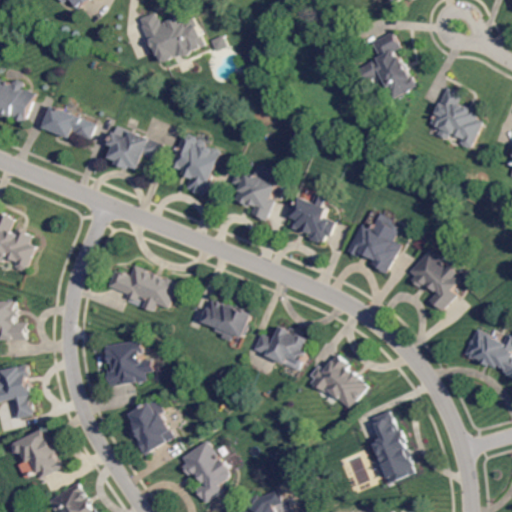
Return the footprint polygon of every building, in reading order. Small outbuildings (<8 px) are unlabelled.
[(95,0),(85,9),(81,12),(73,1),(69,4),(65,0),(95,0)] [(164,19),(166,19),(168,23),(174,20),(179,18),(189,14),(192,19),(198,16),(211,46),(203,49),(189,55),(178,60),(168,64),(164,55),(163,56),(162,56),(158,46),(156,47),(154,42),(147,27),(149,26),(147,22),(146,20),(161,13),(164,19)] [(413,77),(416,75),(418,79),(422,87),(397,100),(394,95),(391,89),(384,76),(380,78),(378,80),(373,82),(371,77),(366,68),(383,58),(375,43),(378,42),(393,34),(397,32),(405,48),(400,51),(408,67),(410,70),(413,77)] [(219,52),(214,42),(225,37),(231,47),(219,52)] [(19,84),(20,82),(23,81),(28,83),(30,87),(29,89),(42,94),(39,103),(32,120),(30,124),(25,122),(20,120),(21,118),(5,111),(4,111),(3,110),(0,109),(0,77),(8,80),(18,84),(19,84)] [(474,111),(476,106),(485,111),(482,119),(484,120),(488,122),(476,149),(466,144),(465,144),(464,144),(467,138),(455,133),(452,139),(448,137),(442,134),(445,128),(435,124),(443,107),(451,91),(452,88),(468,95),(463,106),(472,110),(474,111)] [(96,140),(81,135),(83,131),(79,130),(75,139),(63,134),(61,133),(49,128),(58,106),(92,120),(102,124),(101,127),(96,140)] [(162,163),(152,159),(153,157),(150,156),(144,170),(136,167),(135,168),(135,170),(129,168),(128,167),(126,166),(121,164),(123,161),(115,158),(120,147),(115,145),(118,138),(123,126),(129,128),(138,132),(148,136),(154,139),(169,145),(162,163)] [(209,148),(213,149),(216,151),(217,148),(227,153),(217,176),(210,194),(209,195),(209,196),(192,188),(197,175),(189,172),(187,171),(176,167),(187,141),(188,141),(198,145),(199,143),(201,140),(202,139),(203,139),(211,142),(211,143),(209,148)] [(275,174),(274,175),(272,181),(281,184),(275,198),(280,200),(278,203),(270,222),(256,216),(256,215),(261,204),(256,202),(254,201),(254,203),(253,206),(251,205),(248,204),(239,200),(244,187),(237,183),(239,178),(241,172),(250,176),(252,171),(259,174),(261,168),(275,174)] [(326,206),(333,209),(329,217),(340,222),(339,224),(339,226),(334,237),(333,236),(331,235),(327,243),(314,238),(316,234),(307,230),(305,229),(303,231),(302,231),(295,227),(298,219),(295,218),(305,197),(308,198),(317,202),(320,194),(321,193),(330,197),(326,206)] [(20,235),(23,228),(26,229),(29,231),(40,236),(36,244),(43,247),(38,259),(32,272),(21,267),(21,266),(23,263),(16,260),(11,257),(8,264),(2,261),(0,260),(0,228),(5,217),(6,214),(6,213),(21,220),(15,232),(20,235)] [(404,233),(399,240),(404,243),(408,245),(406,248),(403,252),(392,272),(391,273),(376,264),(378,261),(371,257),(368,255),(366,254),(365,253),(363,258),(352,251),(368,224),(376,229),(385,213),(387,213),(397,220),(398,222),(398,224),(402,226),(404,233)] [(453,266),(460,258),(469,266),(462,275),(463,276),(464,277),(464,283),(458,290),(463,295),(462,296),(448,312),(447,313),(435,301),(438,298),(440,295),(431,286),(428,284),(424,288),(424,287),(416,280),(419,276),(415,272),(435,249),(445,258),(453,266)] [(160,277),(163,278),(170,281),(171,277),(184,283),(174,309),(162,304),(158,312),(148,308),(151,299),(145,297),(144,298),(143,302),(134,298),(132,297),(133,294),(117,288),(114,286),(120,271),(135,277),(139,266),(151,271),(150,273),(160,277)] [(219,302),(219,301),(238,309),(239,307),(243,309),(245,310),(256,314),(247,339),(245,338),(237,335),(234,342),(232,341),(225,338),(227,335),(218,331),(218,329),(219,327),(207,322),(207,321),(215,302),(216,300),(219,302)] [(24,317),(22,317),(22,322),(33,322),(33,340),(28,340),(10,340),(0,340),(0,301),(22,301),(22,308),(24,308),(24,312),(24,314),(24,315),(24,316),(24,317)] [(314,340),(309,350),(313,351),(313,352),(304,371),(290,365),(261,351),(259,350),(259,349),(263,341),(266,334),(279,340),(285,326),(300,333),(302,334),(314,340)] [(508,343),(511,338),(511,336),(511,375),(511,373),(503,369),(502,370),(495,366),(494,368),(491,366),(487,364),(485,363),(486,362),(480,358),(479,361),(471,357),(472,355),(470,354),(475,345),(474,344),(476,341),(483,330),(495,336),(508,343)] [(146,362),(149,362),(156,361),(158,373),(150,374),(152,381),(115,388),(112,371),(117,370),(116,364),(113,364),(110,347),(146,341),(147,351),(144,351),(146,362)] [(357,373),(358,372),(366,379),(365,380),(371,385),(370,386),(372,388),(354,410),(333,392),(331,395),(325,390),(323,392),(315,384),(318,380),(314,376),(322,367),(328,372),(342,356),(353,366),(352,367),(351,368),(357,373)] [(36,386),(39,397),(35,397),(37,405),(38,413),(37,413),(37,415),(38,416),(35,416),(33,417),(22,419),(20,409),(18,400),(7,403),(5,403),(0,403),(0,392),(2,392),(1,384),(0,384),(0,372),(12,370),(32,366),(35,379),(35,382),(36,386)] [(151,455),(144,443),(146,442),(139,430),(138,428),(136,425),(138,424),(133,416),(161,399),(167,409),(169,413),(166,415),(174,430),(179,438),(168,445),(155,452),(151,455)] [(398,418),(403,431),(407,429),(412,443),(411,443),(410,444),(414,453),(415,456),(419,465),(418,466),(421,474),(395,485),(395,484),(395,483),(380,446),(379,445),(382,444),(384,443),(383,440),(386,439),(386,438),(378,418),(395,411),(395,413),(398,418)] [(69,468),(66,469),(48,479),(43,469),(37,471),(32,462),(27,452),(25,453),(20,444),(49,429),(55,441),(56,442),(57,443),(69,468)] [(235,477),(222,485),(226,493),(227,493),(211,504),(209,505),(200,491),(208,485),(205,481),(201,475),(196,478),(193,475),(188,467),(190,465),(187,459),(212,442),(219,453),(231,471),(235,477)] [(99,509),(100,509),(102,511),(62,511),(60,511),(58,508),(56,505),(57,504),(57,503),(56,502),(82,484),(93,500),(94,503),(99,509)] [(277,504),(280,511),(248,511),(246,505),(252,503),(250,500),(261,496),(262,498),(269,496),(273,494),(277,504)]
